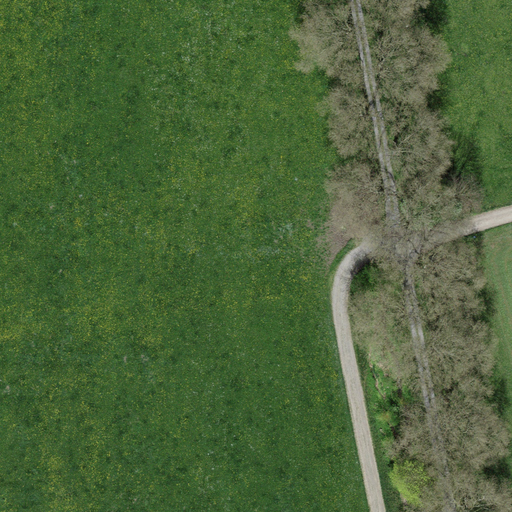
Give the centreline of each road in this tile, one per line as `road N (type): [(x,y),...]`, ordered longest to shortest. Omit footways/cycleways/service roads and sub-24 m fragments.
road 1 (track): [(511,213),(369,251),(346,269),(341,317),(378,511)]
road 2 (track): [(397,242),(452,511)]
road 3 (track): [(397,242),(355,0)]
